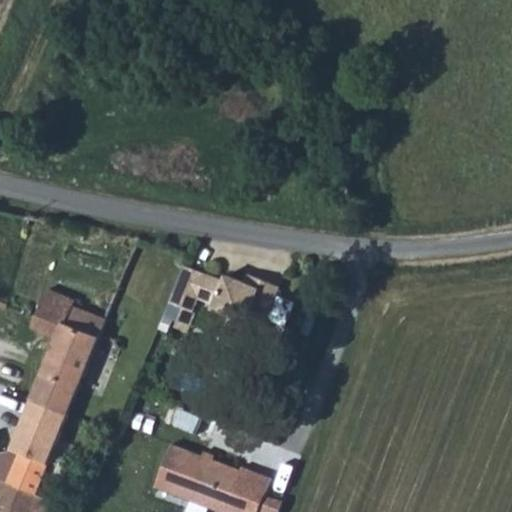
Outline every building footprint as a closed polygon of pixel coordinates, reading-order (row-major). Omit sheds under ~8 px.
[(260,278),(257,287),(242,281),(224,274),(221,280),(182,263),(167,300),(189,310),(195,296),(211,303),(210,305),(229,314),(226,322),(217,339),(249,352),(257,334),(277,284),(260,278)] [(257,287),(260,278),(245,272),(242,281),(257,287)] [(35,314),(32,322),(59,333),(68,317),(74,303),(76,297),(45,286),(35,314)] [(101,330),(108,315),(74,303),(68,317),(59,333),(53,343),(91,358),(96,344),(110,350),(115,336),(101,330)] [(51,348),(88,364),(91,358),(53,343),(51,348)] [(31,396),(69,411),(71,404),(88,364),(51,348),(31,396)] [(69,411),(31,396),(21,420),(58,435),(69,411)] [(85,418),(88,411),(71,404),(69,411),(85,418)] [(58,435),(57,440),(73,446),(85,418),(69,411),(58,435)] [(57,440),(58,435),(21,420),(10,446),(18,449),(7,479),(36,491),(57,440)] [(167,443),(151,483),(222,510),(221,511),(222,511),(253,511),(260,495),(267,477),(238,465),(237,469),(207,458),(198,455),(167,443)] [(210,451),(201,448),(198,455),(207,458),(210,451)] [(0,511),(49,511),(56,498),(36,491),(7,479),(0,495),(0,511)] [(260,495),(253,511),(272,511),(276,501),(260,495)]
